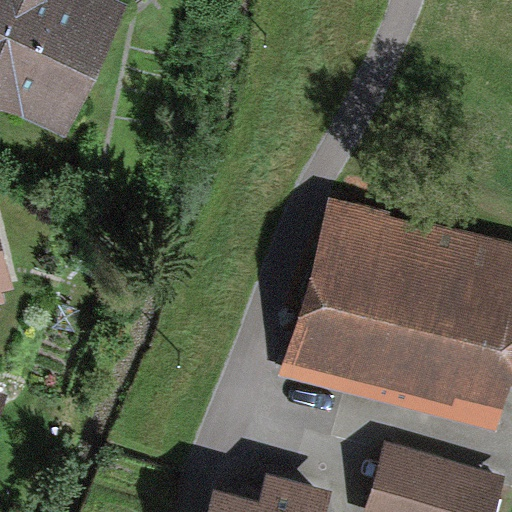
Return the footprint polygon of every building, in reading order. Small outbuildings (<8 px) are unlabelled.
[(159,10),(134,0),(0,0),(0,90),(104,136),(159,10)] [(24,201),(0,206),(0,301),(42,293),(24,201)] [(511,430),(511,252),(356,209),(307,383),(510,439),(511,430)] [(0,482),(31,402),(0,390),(0,482)] [(511,511),(511,494),(412,466),(399,511),(511,511)] [(293,499),(242,488),(236,511),(353,511),(358,493),(298,479),(293,499)]
